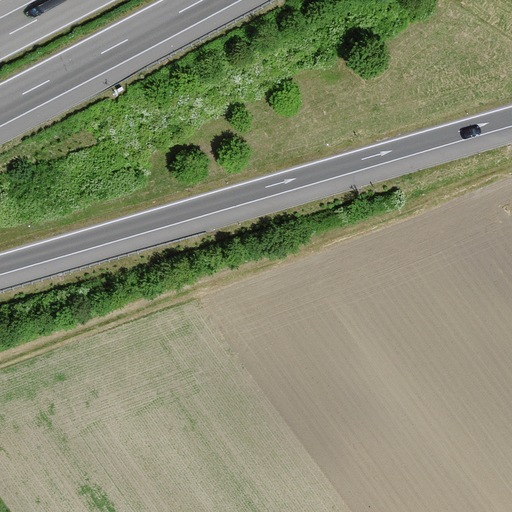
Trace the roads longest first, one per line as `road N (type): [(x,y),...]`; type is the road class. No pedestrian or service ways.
road 1 (motorway): [(0,265),(511,116)]
road 2 (track): [(0,361),(233,276)]
road 3 (motorway): [(0,105),(202,0)]
